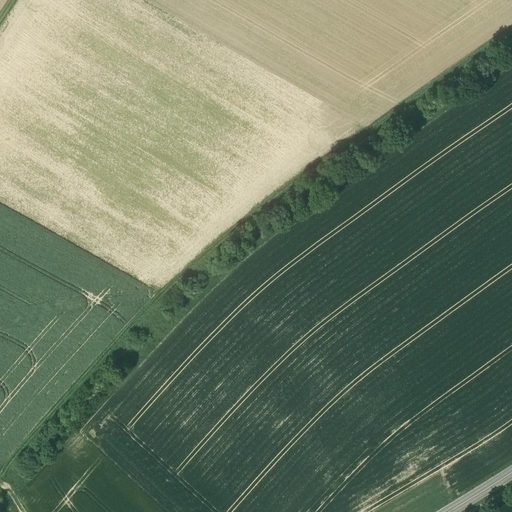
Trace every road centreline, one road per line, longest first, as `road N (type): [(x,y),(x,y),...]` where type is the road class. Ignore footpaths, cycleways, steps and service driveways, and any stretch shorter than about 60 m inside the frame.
road 1 (track): [(511,31),(202,259),(0,477)]
road 2 (track): [(9,511),(214,287),(511,70)]
